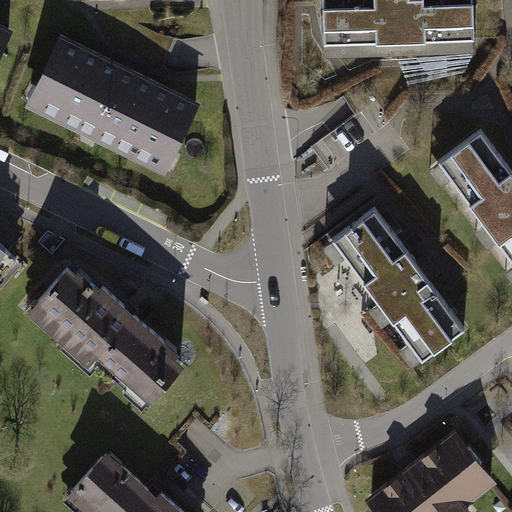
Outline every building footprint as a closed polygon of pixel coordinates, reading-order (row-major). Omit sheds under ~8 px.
[(322,0),(324,42),(474,38),(473,0),(322,0)] [(0,63),(16,32),(0,24),(0,63)] [(28,109),(169,176),(204,104),(63,37),(28,109)] [(511,170),(481,128),(439,159),(511,258),(511,170)] [(376,206),(333,237),(422,358),(465,327),(428,277),(437,271),(425,255),(417,262),(376,206)] [(0,268),(17,249),(0,235),(0,268)] [(78,264),(31,313),(143,420),(191,370),(78,264)] [(362,354),(384,339),(365,313),(344,329),(362,354)] [(458,432),(369,503),(376,511),(473,511),(471,509),(501,485),(458,432)] [(174,511),(107,453),(66,498),(81,511),(174,511)]
